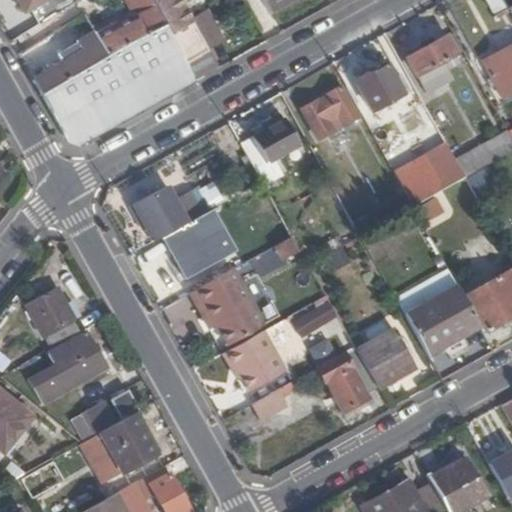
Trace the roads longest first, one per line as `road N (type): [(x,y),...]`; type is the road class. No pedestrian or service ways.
road 1 (residential): [(401,0),(62,193)]
road 2 (residential): [(62,193),(241,511)]
road 3 (residential): [(511,371),(263,511)]
road 4 (residential): [(0,81),(62,193)]
